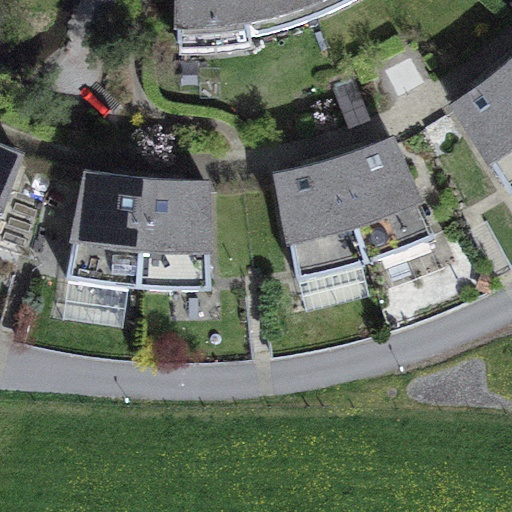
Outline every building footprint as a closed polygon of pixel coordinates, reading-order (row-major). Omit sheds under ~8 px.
[(179,0),(179,31),(183,31),(246,26),(248,39),(285,29),(335,10),(352,0),(179,0)] [(233,41),(248,39),(246,26),(183,31),(182,45),(233,41)] [(455,108),(511,197),(511,83),(504,74),(455,108)] [(426,242),(436,239),(393,143),(337,164),(368,265),(426,242)] [(0,212),(19,159),(0,150),(0,212)] [(278,179),(298,282),(333,275),(368,265),(337,164),(278,179)] [(88,178),(67,280),(99,286),(139,290),(147,185),(88,178)] [(175,292),(211,292),(207,187),(147,185),(139,290),(175,292)] [(511,197),(481,216),(511,272),(511,197)] [(331,352),(390,336),(448,315),(503,288),(490,264),(466,276),(456,257),(437,267),(426,242),(368,265),(333,275),(298,282),(262,288),(271,362),(331,352)] [(256,363),(248,290),(211,292),(175,292),(139,290),(99,286),(67,280),(33,273),(13,345),(73,358),(133,365),(195,367),(256,363)]
